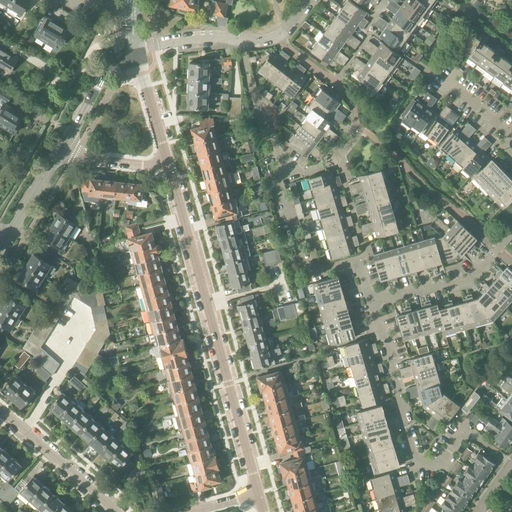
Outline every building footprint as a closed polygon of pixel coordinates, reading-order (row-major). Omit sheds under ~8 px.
[(20,15),(28,0),(2,0),(0,3),(20,15)] [(171,0),(170,5),(196,11),(198,5),(198,0),(171,0)] [(363,18),(367,13),(349,0),(344,0),(339,6),(365,25),(368,21),(363,18)] [(425,17),(404,2),(401,6),(392,0),(391,0),(389,3),(419,26),(425,17)] [(425,17),(431,9),(419,0),(405,0),(404,2),(425,17)] [(419,0),(431,9),(437,0),(436,0),(419,0)] [(213,15),(224,17),(227,4),(225,4),(216,1),(213,15)] [(413,34),(419,26),(389,3),(386,7),(395,14),(392,19),(413,34)] [(362,29),(365,25),(339,6),(334,14),(354,30),(358,25),(362,29)] [(351,34),(354,30),(334,14),(327,23),(358,46),(361,41),(351,34)] [(413,34),(392,19),(389,23),(379,16),(376,20),(407,42),(413,34)] [(42,22),(34,35),(55,48),(58,43),(60,45),(68,30),(49,19),(45,17),(42,22)] [(400,51),(407,42),(376,20),(374,24),(383,31),(380,36),(400,51)] [(303,23),(301,26),(304,28),(307,30),(310,25),(305,21),(303,23)] [(355,49),(358,46),(327,23),(321,31),(342,47),(345,42),(355,49)] [(339,51),(342,47),(321,31),(315,40),(345,62),(348,58),(339,51)] [(483,38),(482,38),(474,31),(463,46),(468,50),(465,55),(469,58),(470,56),(470,55),(483,38)] [(484,44),(488,39),(484,36),(482,38),(483,38),(470,55),(470,56),(469,58),(468,59),(475,64),(475,63),(477,64),(489,47),(484,44)] [(342,66),(345,62),(315,40),(308,49),(329,64),(333,59),(342,66)] [(403,58),(382,43),(378,48),(369,41),(366,44),(397,67),(403,58)] [(390,76),(397,67),(366,44),(363,49),(373,56),(369,60),(390,76)] [(485,71),(501,49),(498,46),(494,51),(489,47),(477,64),(476,65),(485,71)] [(0,47),(0,67),(8,72),(17,58),(0,47)] [(502,56),(505,52),(501,49),(485,71),(494,78),(495,77),(507,60),(502,56)] [(266,79),(286,54),(282,51),(278,55),(273,52),(257,72),(266,79)] [(274,86),(290,65),(286,61),(289,57),(286,54),(266,79),(274,86)] [(390,76),(369,60),(366,65),(356,58),(354,61),(384,84),(390,76)] [(209,63),(209,60),(200,60),(200,63),(189,63),(189,78),(209,79),(209,63)] [(503,83),(511,71),(511,63),(511,64),(507,60),(495,77),(503,83)] [(378,93),(384,84),(354,61),(351,65),(360,72),(357,77),(378,93)] [(282,92),(302,66),(298,63),(294,68),(290,65),(274,86),(282,92)] [(291,99),(307,78),(302,74),(306,69),(302,66),(282,92),(291,99)] [(467,67),(464,72),(468,75),(472,70),(467,67)] [(511,71),(503,83),(503,84),(511,91),(511,89),(511,71)] [(208,94),(208,93),(209,79),(189,78),(188,93),(208,94)] [(6,105),(11,96),(12,95),(0,87),(0,100),(1,101),(0,102),(0,106),(1,108),(0,110),(0,113),(1,114),(0,114),(0,124),(15,133),(20,124),(17,123),(22,115),(6,105)] [(347,116),(346,115),(337,108),(341,104),(320,87),(313,96),(314,96),(344,119),(347,116)] [(407,112),(401,120),(410,127),(432,96),(433,96),(427,92),(420,102),(416,99),(415,102),(412,100),(405,110),(407,112)] [(208,93),(208,94),(188,93),(188,108),(208,108),(208,99),(216,99),(217,93),(208,93)] [(344,119),(314,96),(313,96),(306,105),(311,108),(328,120),(331,116),(341,123),(344,119)] [(432,96),(410,127),(419,133),(434,112),(429,109),(436,99),(433,96),(432,96)] [(434,112),(419,133),(427,139),(449,109),(445,106),(438,115),(434,112)] [(328,120),(311,108),(305,116),(335,139),(338,136),(329,129),(333,123),(328,120)] [(449,109),(427,139),(436,146),(451,125),(452,125),(459,116),(453,111),(449,109)] [(332,143),(335,139),(305,116),(299,124),(320,140),(323,136),(332,143)] [(201,127),(192,130),(196,142),(218,136),(213,118),(209,120),(209,119),(199,122),(201,127)] [(447,155),(472,126),(468,123),(460,132),(456,128),(439,148),(447,155)] [(316,145),(320,140),(299,124),(292,132),(323,156),(325,152),(316,145)] [(454,162),(472,142),(468,138),(475,130),(472,126),(447,155),(454,162)] [(241,130),(243,137),(250,135),(248,128),(241,130)] [(319,160),(323,156),(292,132),(286,141),(306,157),(310,153),(319,160)] [(218,136),(196,142),(199,155),(220,149),(226,147),(223,135),(218,136)] [(463,169),(488,140),(484,137),(476,146),(472,142),(454,162),(463,169)] [(247,152),(253,151),(254,151),(251,140),(244,142),(247,152)] [(484,152),(491,144),(488,140),(463,169),(471,176),(488,156),(484,152)] [(220,149),(199,155),(202,167),(224,162),(223,161),(229,160),(229,158),(228,154),(226,152),(221,153),(220,149)] [(224,162),(202,167),(206,180),(227,174),(225,166),(231,165),(229,160),(223,161),(224,162)] [(501,160),(497,164),(493,160),(474,178),(481,186),(504,164),(501,160)] [(507,175),(504,171),(508,167),(504,164),(481,186),(488,193),(507,175)] [(350,190),(387,180),(383,169),(359,176),(360,182),(349,185),(350,190)] [(333,178),(332,171),(331,171),(306,179),(309,189),(340,180),(339,176),(333,178)] [(227,174),(206,180),(209,192),(230,187),(236,185),(233,173),(227,174)] [(511,178),(511,179),(507,175),(488,193),(496,201),(511,185),(511,178)] [(83,179),(81,193),(89,193),(88,202),(102,203),(104,180),(91,179),(90,180),(83,179)] [(104,180),(102,203),(114,204),(115,198),(116,182),(104,180)] [(312,200),(337,192),(336,187),(341,185),(340,180),(309,189),(312,200)] [(364,197),(389,190),(387,180),(350,190),(352,195),(363,191),(364,197)] [(116,182),(115,198),(128,199),(130,183),(116,182)] [(130,183),(128,199),(137,200),(137,206),(147,207),(147,201),(144,201),(145,192),(142,192),(143,184),(130,183)] [(511,200),(511,185),(496,201),(503,209),(511,200)] [(230,187),(209,192),(213,205),(234,199),(230,187)] [(356,211),(392,200),(389,190),(364,197),(366,202),(354,205),(356,211)] [(315,210),(346,201),(345,196),(339,198),(337,192),(312,200),(315,210)] [(234,199),(213,205),(216,218),(225,215),(227,223),(241,219),(240,217),(243,216),(240,205),(237,206),(235,199),(234,199)] [(370,217),(395,210),(392,200),(356,211),(357,215),(369,212),(370,217)] [(318,220),(343,212),(342,207),(347,205),(346,201),(315,210),(318,220)] [(362,230),(398,220),(395,210),(370,217),(372,222),(360,225),(362,230)] [(321,229),(352,220),(350,216),(345,217),(343,212),(318,220),(321,229)] [(71,216),(68,220),(59,214),(52,226),(69,237),(76,225),(79,221),(78,218),(74,216),(71,216)] [(227,223),(216,226),(219,238),(236,233),(244,231),(250,230),(248,224),(240,226),(239,220),(241,219),(227,223)] [(324,239),(349,232),(347,227),(353,225),(352,220),(321,229),(324,239)] [(363,235),(374,231),(376,237),(401,230),(398,220),(362,230),(363,235)] [(472,243),(476,238),(457,221),(450,229),(473,251),(477,247),(472,243)] [(137,224),(126,227),(127,233),(139,230),(137,224)] [(62,249),(69,237),(52,226),(44,238),(62,249)] [(470,254),(473,251),(450,229),(443,237),(445,240),(460,253),(459,253),(460,253),(461,255),(466,250),(470,254)] [(129,239),(127,240),(130,252),(133,251),(155,245),(152,234),(149,233),(140,236),(139,230),(127,233),(129,239)] [(236,233),(219,238),(223,250),(239,246),(247,243),(248,243),(244,231),(236,233)] [(327,249),(358,240),(356,236),(351,238),(349,232),(324,239),(327,249)] [(447,245),(445,240),(443,237),(435,240),(434,238),(424,240),(433,271),(437,270),(435,264),(441,262),(437,248),(447,245)] [(358,240),(327,249),(330,259),(355,252),(353,247),(359,245),(358,240)] [(428,272),(433,271),(424,240),(414,243),(421,268),(427,266),(428,272)] [(455,258),(460,253),(459,253),(460,253),(445,240),(447,245),(437,248),(441,262),(455,258)] [(239,246),(223,250),(226,263),(243,259),(243,258),(246,257),(251,256),(247,243),(239,246)] [(416,269),(421,268),(414,243),(404,246),(412,277),(418,275),(416,269)] [(130,259),(124,261),(124,265),(136,262),(136,263),(158,256),(157,253),(159,252),(161,249),(160,246),(157,245),(155,246),(155,245),(133,251),(134,258),(130,259)] [(408,278),(412,277),(404,246),(394,249),(401,274),(407,272),(408,278)] [(396,275),(401,274),(394,249),(384,252),(392,283),(398,281),(396,275)] [(271,264),(277,262),(273,250),(268,252),(271,264)] [(265,266),(271,264),(268,252),(262,253),(265,266)] [(388,284),(392,283),(384,252),(373,255),(380,279),(387,278),(388,284)] [(34,255),(26,267),(43,278),(47,272),(52,274),(56,269),(51,266),(34,255)] [(158,256),(136,263),(139,274),(161,268),(158,256)] [(243,259),(226,263),(230,275),(246,271),(250,270),(246,257),(243,258),(243,259)] [(26,267),(19,279),(36,290),(43,278),(26,267)] [(511,270),(508,267),(504,272),(499,267),(495,271),(511,285),(511,270)] [(161,268),(139,274),(142,286),(164,280),(161,268)] [(246,271),(230,275),(233,288),(237,287),(239,293),(256,289),(254,282),(250,283),(246,271)] [(511,299),(511,285),(495,271),(492,274),(497,279),(493,283),(511,299)] [(315,294),(346,284),(345,280),(339,282),(337,276),(313,284),(315,294)] [(79,285),(78,284),(67,277),(61,288),(73,295),(80,284),(79,285)] [(164,280),(142,286),(145,298),(168,292),(164,280)] [(102,285),(103,292),(110,290),(110,287),(108,283),(102,285)] [(511,300),(511,299),(493,283),(489,287),(484,283),(481,286),(505,308),(511,300)] [(79,300),(87,288),(80,284),(73,295),(73,296),(79,300)] [(318,304),(343,296),(341,291),(347,289),(346,284),(315,294),(318,304)] [(493,321),(505,308),(481,286),(478,289),(483,294),(479,298),(493,321)] [(73,296),(73,295),(61,288),(56,295),(69,302),(73,296)] [(85,303),(93,292),(87,288),(79,300),(85,303)] [(98,305),(104,304),(105,303),(102,291),(95,292),(98,305)] [(98,305),(95,292),(94,292),(93,292),(85,303),(91,307),(98,305)] [(168,292),(145,298),(148,310),(171,303),(168,292)] [(242,305),(238,306),(241,317),(258,313),(255,301),(259,300),(257,293),(240,298),(242,305)] [(493,321),(479,298),(479,299),(473,300),(471,294),(467,296),(476,326),(493,321)] [(64,309),(69,302),(56,295),(52,302),(64,309)] [(18,318),(25,307),(9,296),(1,308),(18,318)] [(321,314),(352,305),(350,300),(344,302),(343,296),(318,304),(321,314)] [(465,329),(476,326),(467,296),(462,297),(464,303),(458,305),(465,329)] [(439,310),(437,305),(431,306),(430,300),(425,302),(434,332),(443,330),(443,329),(438,310),(439,310)] [(465,329),(458,305),(453,306),(452,300),(446,301),(455,332),(465,329)] [(445,335),(455,332),(446,301),(442,302),(444,309),(439,310),(437,305),(439,310),(438,310),(443,329),(443,330),(445,335)] [(60,316),(64,309),(52,302),(48,308),(60,316)] [(424,335),(434,332),(425,302),(421,303),(423,309),(417,311),(424,335)] [(171,303),(148,310),(152,321),(174,315),(171,303)] [(288,305),(292,318),(297,316),(293,303),(288,305)] [(93,314),(105,312),(104,304),(98,305),(91,307),(93,314)] [(286,319),(292,318),(288,305),(283,306),(286,319)] [(324,324),(349,317),(347,311),(353,309),(352,305),(321,314),(324,324)] [(280,321),(286,319),(283,306),(277,308),(280,321)] [(424,335),(417,311),(412,312),(410,306),(405,307),(414,338),(424,335)] [(403,341),(414,338),(405,307),(401,309),(402,315),(396,316),(403,341)] [(0,323),(10,330),(18,318),(1,308),(0,309),(0,323)] [(57,322),(60,316),(48,308),(44,314),(57,322)] [(94,322),(107,319),(105,312),(93,314),(94,322)] [(258,313),(241,317),(245,330),(261,325),(258,313)] [(52,329),(57,322),(44,314),(40,321),(52,329)] [(174,315),(152,321),(155,333),(177,327),(174,315)] [(327,333),(357,325),(356,320),(350,322),(349,317),(324,324),(327,333)] [(96,330),(110,335),(110,334),(107,319),(94,322),(96,329),(96,330)] [(48,335),(52,329),(40,321),(36,327),(48,335)] [(261,325),(245,330),(248,343),(267,338),(263,325),(261,326),(261,325)] [(330,344),(354,337),(352,331),(359,329),(357,325),(327,333),(330,344)] [(44,342),(48,335),(36,327),(32,334),(44,342)] [(155,333),(150,334),(152,342),(154,342),(155,346),(158,345),(180,339),(177,327),(155,333)] [(107,339),(110,335),(96,330),(94,333),(107,339)] [(104,344),(107,339),(94,333),(92,336),(104,344)] [(40,348),(44,342),(32,334),(28,341),(40,349),(41,348),(40,348)] [(100,350),(104,344),(92,336),(88,343),(100,350)] [(267,338),(248,343),(252,355),(268,351),(265,338),(267,338)] [(180,339),(158,345),(161,357),(187,350),(184,339),(181,340),(180,339)] [(346,356),(376,347),(375,342),(369,344),(368,339),(343,346),(346,356)] [(35,356),(40,349),(28,341),(23,348),(35,356)] [(96,357),(100,350),(88,343),(83,349),(96,357)] [(349,366),(374,359),(372,354),(378,352),(376,347),(346,356),(349,366)] [(40,366),(49,355),(41,348),(40,349),(35,356),(33,359),(40,366)] [(268,351),(252,355),(255,368),(277,362),(275,355),(281,354),(279,348),(273,349),(268,351)] [(92,363),(96,357),(83,349),(79,356),(92,363)] [(187,350),(161,357),(164,369),(166,369),(189,363),(187,357),(188,357),(187,350)] [(24,351),(13,364),(19,369),(30,356),(24,351)] [(401,374),(437,363),(434,353),(409,360),(410,366),(399,369),(401,374)] [(511,358),(507,354),(503,358),(509,363),(511,359),(511,358)] [(45,370),(54,360),(49,355),(40,366),(45,370)] [(88,369),(92,363),(79,356),(76,361),(88,369)] [(352,376),(382,367),(381,363),(375,364),(374,359),(349,366),(352,376)] [(50,375),(52,376),(59,364),(54,360),(45,370),(50,375)] [(84,375),(88,369),(76,361),(72,367),(84,375)] [(189,363),(166,369),(170,381),(171,380),(192,374),(189,363)] [(415,380),(440,373),(437,363),(401,374),(402,378),(413,375),(415,380)] [(50,375),(45,370),(40,366),(41,366),(36,372),(46,380),(50,375)] [(355,386),(380,379),(378,374),(384,372),(382,367),(352,376),(355,386)] [(497,367),(494,371),(499,376),(504,381),(504,380),(510,385),(511,386),(511,379),(508,376),(506,378),(502,375),(504,373),(502,370),(497,367)] [(492,369),(488,374),(495,380),(499,376),(494,371),(492,369)] [(261,389),(284,383),(281,371),(258,378),(261,389)] [(407,393),(443,383),(440,373),(415,380),(416,386),(405,389),(407,393)] [(192,374),(171,380),(174,392),(195,386),(192,374)] [(12,398),(25,384),(14,375),(2,389),(12,398)] [(97,383),(92,380),(86,375),(82,381),(92,390),(97,383)] [(81,392),(86,386),(74,376),(69,381),(81,392)] [(358,396),(388,387),(387,383),(381,384),(380,379),(355,386),(358,396)] [(504,381),(500,386),(506,390),(511,394),(507,399),(511,403),(511,386),(510,385),(504,380),(504,381)] [(298,390),(287,392),(284,383),(261,389),(263,398),(265,398),(266,402),(288,396),(299,394),(298,390)] [(422,407),(446,391),(443,383),(407,393),(408,398),(419,395),(422,407)] [(28,399),(35,392),(25,384),(12,398),(22,407),(24,405),(27,408),(32,403),(28,399)] [(85,395),(89,389),(86,386),(81,392),(85,395)] [(195,386),(174,392),(177,404),(198,398),(195,386)] [(361,407),(386,400),(384,394),(390,392),(388,387),(358,396),(361,407)] [(429,427),(453,397),(446,391),(422,407),(433,415),(426,424),(429,427)] [(473,407),(471,406),(480,396),(475,392),(462,408),(463,408),(462,409),(467,415),(473,407)] [(61,416),(73,401),(63,393),(50,407),(61,416)] [(94,404),(100,398),(96,395),(90,401),(94,404)] [(485,395),(482,398),(502,416),(504,414),(511,421),(511,403),(507,399),(503,396),(497,405),(485,395)] [(291,409),(288,396),(266,402),(269,415),(291,409)] [(445,424),(457,410),(461,404),(453,397),(429,427),(433,429),(440,420),(445,424)] [(180,413),(164,417),(165,419),(180,415),(202,410),(198,398),(177,404),(180,413)] [(111,406),(117,411),(122,405),(116,400),(111,406)] [(71,425),(83,410),(73,401),(61,416),(71,425)] [(104,413),(110,407),(106,403),(100,410),(104,413)] [(359,422),(390,414),(389,409),(382,411),(381,405),(357,413),(359,422)] [(273,427),(295,421),(291,409),(269,415),(273,427)] [(474,409),(467,418),(470,420),(477,412),(474,409)] [(80,434),(93,419),(83,410),(71,425),(80,434)] [(202,410),(180,415),(184,427),(205,421),(202,410)] [(114,421),(119,415),(116,412),(110,418),(114,421)] [(470,420),(475,424),(482,416),(477,412),(470,420)] [(377,428),(387,426),(385,420),(391,418),(390,414),(359,422),(362,432),(377,428)] [(511,425),(505,420),(503,418),(499,423),(492,418),(490,421),(500,428),(511,439),(511,425)] [(90,442),(103,427),(93,419),(80,434),(90,442)] [(124,430),(129,424),(126,421),(120,427),(124,430)] [(205,421),(184,427),(187,439),(208,433),(205,421)] [(276,440),(298,434),(295,421),(273,427),(276,440)] [(507,448),(511,440),(511,439),(500,428),(490,421),(485,427),(495,435),(493,437),(507,448)] [(365,443),(396,434),(394,429),(388,431),(387,426),(377,428),(362,432),(365,443)] [(100,451),(112,436),(103,427),(90,442),(100,451)] [(208,433),(187,439),(190,451),(211,445),(208,433)] [(293,454),(310,449),(309,446),(304,448),(302,441),(300,441),(298,434),(276,440),(280,453),(292,450),(293,454)] [(386,447),(393,445),(391,441),(397,439),(396,434),(365,443),(368,453),(386,447)] [(110,460),(122,445),(112,436),(100,451),(110,460)] [(122,445),(110,460),(126,474),(135,464),(128,459),(133,454),(122,445)] [(211,445),(190,451),(193,463),(216,456),(214,448),(212,449),(211,445)] [(386,458),(401,454),(400,449),(394,451),(393,445),(386,447),(368,453),(371,462),(386,458)] [(150,448),(143,450),(145,457),(151,456),(150,448)] [(0,469),(11,457),(2,449),(0,450),(0,469)] [(312,454),(310,450),(310,449),(293,454),(295,460),(281,464),(284,475),(308,469),(306,462),(313,461),(312,454)] [(465,461),(469,456),(464,452),(460,457),(465,461)] [(478,452),(473,459),(476,461),(490,471),(495,464),(481,454),(478,452)] [(397,460),(403,459),(401,454),(386,458),(371,462),(375,473),(399,466),(397,460)] [(216,456),(193,463),(196,474),(217,469),(219,468),(216,456)] [(0,473),(8,480),(21,466),(11,457),(0,469),(0,473)] [(476,461),(472,468),(485,478),(490,471),(476,461)] [(456,474),(459,469),(454,466),(451,471),(456,474)] [(468,466),(463,473),(466,475),(480,485),(485,478),(472,468),(468,466)] [(195,482),(190,483),(193,492),(216,486),(215,482),(219,481),(220,479),(217,469),(196,474),(193,475),(195,482)] [(321,476),(311,478),(308,469),(284,475),(286,483),(288,483),(289,488),(312,482),(322,480),(321,476)] [(141,488),(148,487),(145,471),(137,472),(141,488)] [(408,479),(407,474),(396,478),(394,472),(370,479),(372,489),(408,479)] [(466,475),(462,482),(475,492),(480,485),(466,475)] [(30,500),(43,485),(33,476),(20,491),(30,500)] [(375,500),(400,492),(399,487),(410,484),(408,479),(372,489),(375,500)] [(446,488),(449,483),(444,479),(441,484),(446,488)] [(458,479),(454,486),(471,498),(475,492),(462,482),(458,479)] [(14,487),(12,486),(7,481),(0,489),(0,497),(2,500),(14,487)] [(314,491),(312,482),(289,488),(293,501),(315,494),(315,495),(325,492),(324,488),(314,491)] [(40,508),(53,494),(43,485),(30,500),(40,508)] [(454,486),(449,492),(466,505),(471,498),(454,486)] [(20,493),(15,488),(14,487),(2,500),(9,505),(20,493)] [(155,503),(165,500),(161,487),(152,490),(155,503)] [(437,500),(440,495),(436,491),(432,496),(437,500)] [(378,509),(414,499),(413,494),(402,498),(400,492),(375,500),(378,509)] [(449,493),(445,498),(462,510),(466,505),(449,492),(449,493)] [(44,511),(54,511),(63,503),(53,494),(40,508),(44,511)] [(318,503),(315,495),(315,494),(293,501),(295,511),(300,511),(318,507),(319,507),(329,505),(328,501),(318,503)] [(445,498),(440,504),(444,507),(450,511),(460,511),(462,510),(445,498)] [(414,499),(378,509),(379,511),(406,511),(404,507),(416,503),(414,499)] [(72,511),(73,511),(63,503),(54,511),(72,511)]
